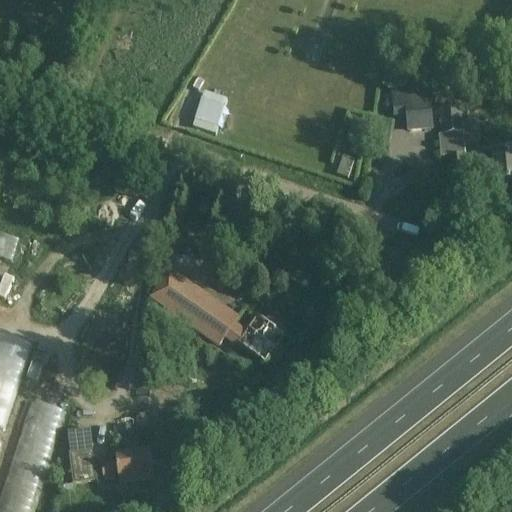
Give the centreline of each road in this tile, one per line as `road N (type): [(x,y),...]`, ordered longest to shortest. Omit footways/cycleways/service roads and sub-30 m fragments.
road 1 (unclassified): [(398,226),(0,75)]
road 2 (motorway): [(511,330),(287,511)]
road 3 (motorway): [(370,511),(511,397)]
